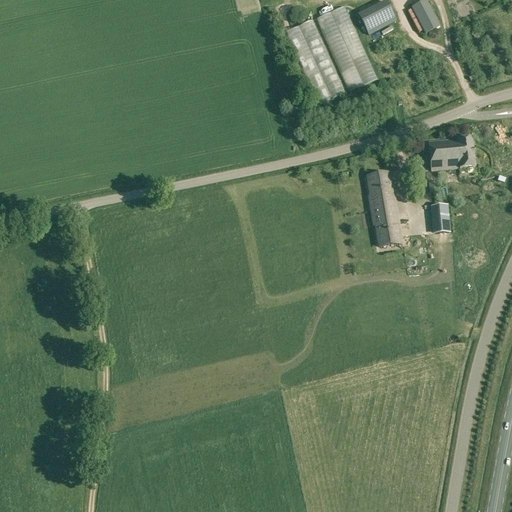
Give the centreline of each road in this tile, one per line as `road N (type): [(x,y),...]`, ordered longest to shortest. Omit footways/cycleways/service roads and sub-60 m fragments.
road 1 (unclassified): [(0,221),(314,157),(511,92)]
road 2 (track): [(77,205),(104,381),(90,511)]
road 3 (unclassified): [(450,511),(473,383),(511,266)]
